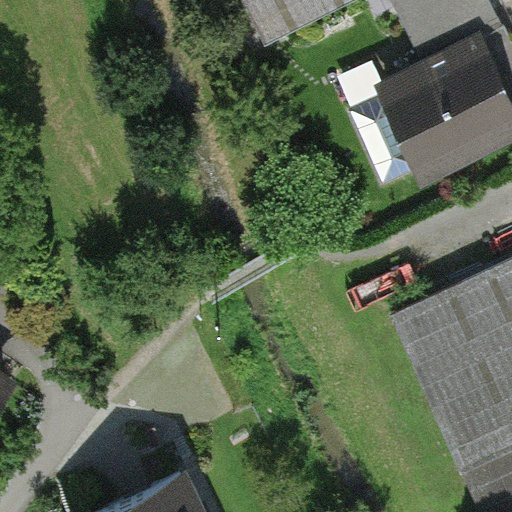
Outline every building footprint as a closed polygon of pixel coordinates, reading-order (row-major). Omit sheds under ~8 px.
[(247,0),(267,38),(342,0),(247,0)] [(500,30),(485,0),(397,0),(426,60),(383,80),(386,87),(351,104),(386,178),(424,160),(427,166),(511,125),(511,43),(504,28),(500,30)] [(511,511),(511,251),(391,310),(490,511),(511,511)] [(0,395),(11,379),(0,372),(0,395)] [(201,511),(182,471),(96,511),(201,511)]
